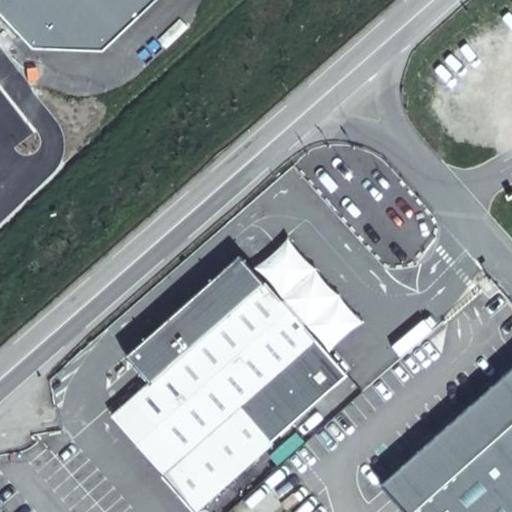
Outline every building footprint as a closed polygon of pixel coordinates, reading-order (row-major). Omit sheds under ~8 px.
[(155,0),(0,0),(0,15),(33,49),(105,51),(155,0)] [(235,411),(315,340),(312,337),(293,316),(270,290),(239,256),(126,356),(143,375),(106,406),(105,407),(106,408),(163,471),(162,473),(195,510),(196,511),(268,447),(235,411)] [(416,322),(383,344),(391,355),(423,333),(416,322)] [(342,371),(315,340),(235,411),(268,447),(346,376),(342,371)] [(511,511),(511,366),(387,478),(415,511),(511,511)] [(275,462),(300,440),(290,429),(265,452),(275,462)]
